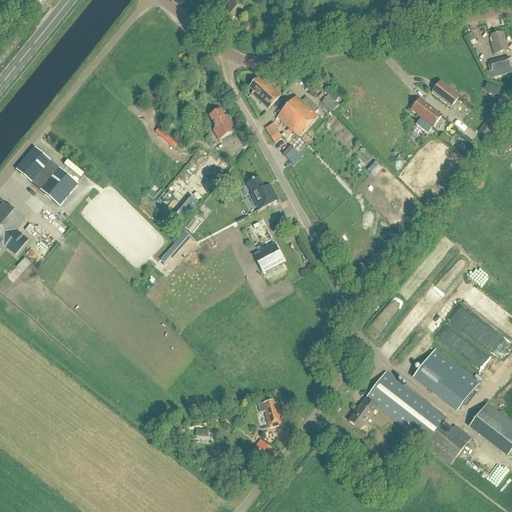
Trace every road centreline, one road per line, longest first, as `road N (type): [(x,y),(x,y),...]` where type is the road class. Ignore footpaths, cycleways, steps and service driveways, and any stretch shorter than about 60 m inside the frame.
road 1 (unclassified): [(239,511),(336,384),(350,318),(234,94),(232,57)]
road 2 (tertiary): [(232,57),(276,63),(511,8)]
road 3 (track): [(148,0),(0,180)]
